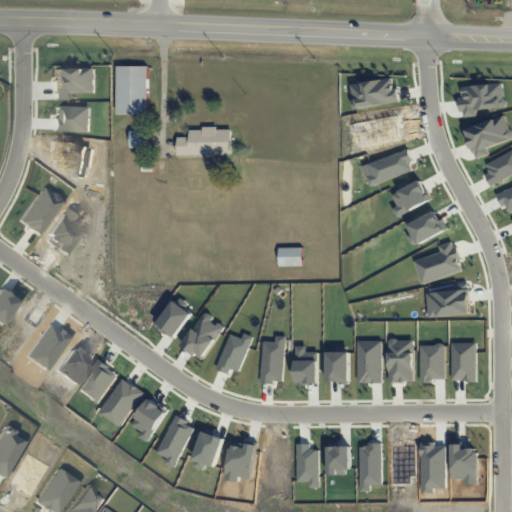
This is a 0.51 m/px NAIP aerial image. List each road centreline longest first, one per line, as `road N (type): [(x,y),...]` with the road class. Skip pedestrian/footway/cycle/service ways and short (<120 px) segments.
road 1 (residential): [(502,412),(276,414),(217,402),(0,250)]
road 2 (tertiary): [(0,19),(511,39)]
road 3 (residential): [(427,36),(441,151),(488,240),(500,284),(504,511)]
road 4 (residential): [(23,20),(25,116),(0,198)]
